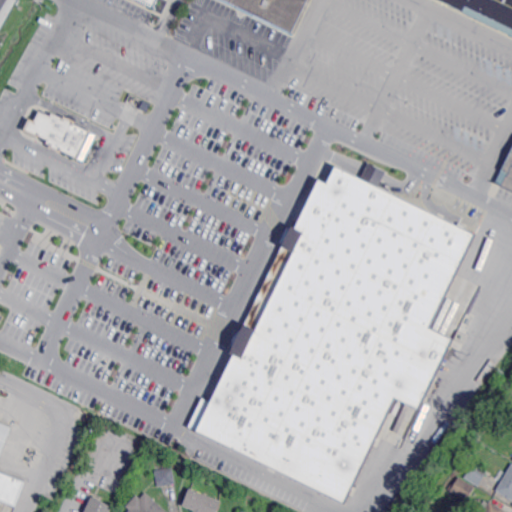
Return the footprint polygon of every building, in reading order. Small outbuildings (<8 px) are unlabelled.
[(308,0),(293,33),(295,34),(294,37),(219,0),(308,0)] [(511,0),(511,36),(437,0),(511,0)] [(91,129),(51,112),(50,115),(38,110),(34,120),(28,117),(23,129),(47,140),(45,144),(78,158),(91,129)] [(511,232),(481,217),(511,151),(511,232)] [(384,168),(367,163),(362,178),(379,184),(384,168)] [(507,253),(411,453),(387,440),(379,457),(386,461),(382,471),(374,467),(359,498),(242,441),(256,412),(249,409),(313,279),(297,271),(331,202),(353,214),(367,185),(507,253)] [(0,459),(0,471),(27,482),(18,506),(0,499),(0,422),(12,428),(0,459)] [(482,449),(476,446),(478,441),(484,445),(482,449)] [(480,486),(465,477),(474,463),(489,471),(480,486)] [(511,499),(496,490),(511,463),(511,499)] [(158,488),(155,471),(172,467),(176,484),(158,488)] [(467,502),(450,492),(459,477),(476,486),(467,502)] [(217,511),(195,511),(196,511),(183,506),(190,490),(221,502),(217,511)] [(168,511),(128,511),(130,510),(127,506),(137,495),(141,498),(146,492),(168,511)] [(111,511),(85,511),(93,497),(114,507),(111,511)] [(489,503),(490,502),(507,511),(479,511),(478,511),(485,500),(489,503)]
